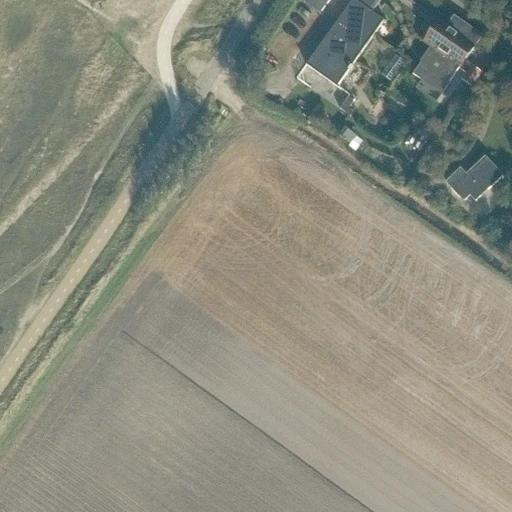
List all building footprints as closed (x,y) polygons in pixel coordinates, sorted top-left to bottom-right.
[(307,0),(305,4),(320,15),(330,0),(307,0)] [(353,0),(349,7),(306,68),(338,90),(349,74),(351,75),(354,71),(352,70),(385,24),(372,15),(382,0),(353,0)] [(454,19),(447,30),(475,50),(483,39),(454,19)] [(424,45),(432,50),(457,69),(459,71),(460,71),(475,50),(447,30),(439,24),(424,45)] [(459,71),(457,69),(432,50),(414,76),(442,96),(459,71)] [(470,67),(461,81),(472,89),(481,75),(470,67)] [(460,170),(445,184),(464,204),(471,197),(475,202),(501,177),(485,160),(467,177),(460,170)]
